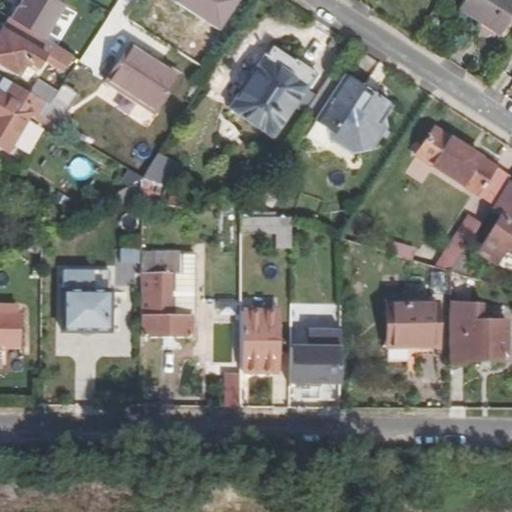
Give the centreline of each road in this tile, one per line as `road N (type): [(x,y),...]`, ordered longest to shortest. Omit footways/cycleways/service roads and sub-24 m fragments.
road 1 (residential): [(0,424),(511,431)]
road 2 (unclassified): [(318,0),(511,126)]
